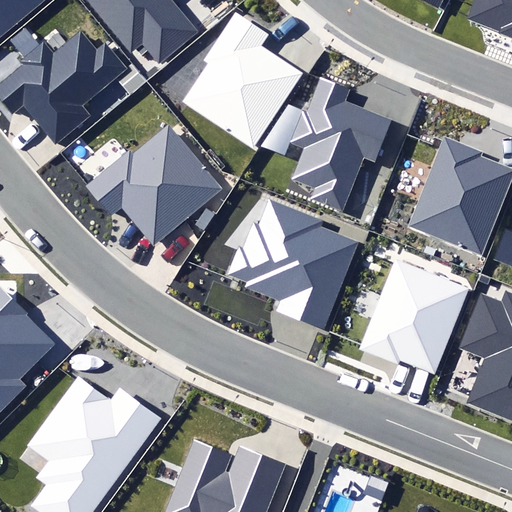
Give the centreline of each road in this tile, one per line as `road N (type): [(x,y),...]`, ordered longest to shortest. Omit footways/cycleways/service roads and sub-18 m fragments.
road 1 (residential): [(511,470),(152,315),(64,244),(0,166)]
road 2 (residential): [(332,0),(406,43),(511,86)]
